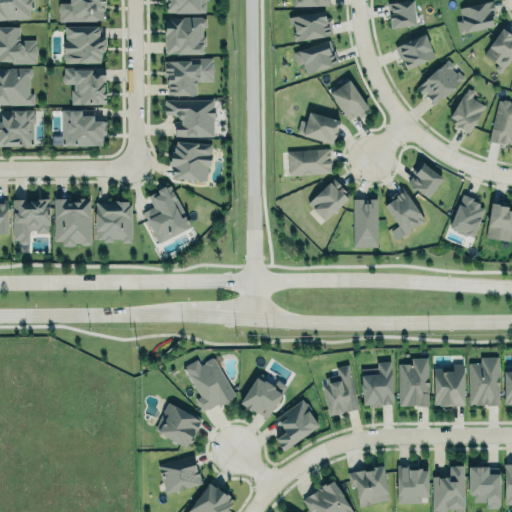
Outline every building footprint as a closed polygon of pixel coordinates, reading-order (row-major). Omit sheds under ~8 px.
[(0,0),(34,0),(35,8),(29,9),(29,17),(0,19),(0,0)] [(69,0),(106,0),(107,20),(59,21),(59,3),(70,3),(69,0)] [(205,0),(205,13),(175,13),(175,11),(167,11),(167,0),(205,0)] [(412,0),(387,2),(390,28),(415,24),(414,12),(412,0)] [(459,8),(462,18),(456,19),(458,32),(464,31),(465,33),(492,26),(490,17),(495,14),(492,1),(459,8)] [(289,17),(323,11),(325,18),(329,17),(332,34),(293,41),(289,17)] [(167,15),(202,16),(203,18),(207,18),(207,27),(203,27),(203,36),(207,36),(207,46),(203,46),(203,53),(165,53),(165,19),(167,19),(167,15)] [(0,26),(0,61),(12,61),(12,63),(36,63),(36,56),(37,53),(37,51),(37,48),(36,47),(36,39),(20,39),(20,26),(0,26)] [(64,63),(64,61),(63,58),(63,54),(64,53),(64,41),(66,41),(66,37),(65,37),(65,26),(98,26),(98,30),(99,30),(99,37),(106,37),(106,46),(106,47),(104,47),(104,51),(103,53),(101,53),(101,59),(100,59),(99,63),(64,63)] [(511,35),(502,28),(482,54),(497,65),(494,69),(500,74),(511,58),(511,35)] [(395,46),(404,69),(434,57),(424,34),(395,46)] [(292,52),(329,40),(333,51),(334,50),(338,63),(314,72),(306,74),(303,64),(302,64),(302,63),(297,65),(292,52)] [(165,60),(165,95),(195,94),(195,81),(212,81),(211,58),(165,60)] [(463,81),(448,60),(416,84),(431,105),(463,81)] [(0,67),(30,67),(32,70),(32,73),(31,78),(29,78),(30,93),(33,93),(34,104),(0,104),(0,67)] [(104,104),(105,68),(62,67),(61,83),(71,84),(70,104),(104,104)] [(329,93),(348,80),(368,108),(362,112),(365,116),(360,120),(357,115),(349,121),(329,93)] [(467,87),(449,118),(454,121),(453,123),(457,126),(456,127),(468,134),(484,106),(470,98),(474,92),(467,87)] [(163,100),(164,116),(174,116),(174,137),(213,136),(213,99),(163,100)] [(511,145),(511,102),(510,102),(509,100),(504,99),(501,101),(498,100),(488,141),(506,145),(506,143),(511,145)] [(0,109),(33,108),(33,113),(35,114),(35,117),(35,120),(34,123),(34,147),(1,147),(1,146),(0,146),(0,109)] [(60,109),(61,145),(101,144),(101,135),(105,135),(105,122),(93,119),(93,109),(60,109)] [(308,111),(339,120),(335,138),(334,138),(332,143),(328,142),(328,143),(302,136),(302,134),(296,132),(300,118),(306,120),(308,111)] [(208,165),(206,181),(173,177),(174,167),(168,166),(170,151),(174,152),(175,140),(212,144),(210,166),(208,165)] [(329,147),(286,150),(288,175),(331,172),(329,147)] [(441,176),(426,196),(406,181),(413,172),(410,170),(418,159),(441,176)] [(307,203),(324,220),(348,195),(331,178),(307,203)] [(148,196),(153,206),(142,211),(159,244),(170,238),(171,239),(191,228),(185,217),(186,216),(177,198),(176,198),(170,186),(164,189),(164,188),(148,196)] [(404,234),(410,229),(408,226),(414,222),(415,224),(423,219),(402,188),(393,194),(395,196),(391,198),(390,197),(382,202),(404,234)] [(463,193),(449,226),(457,232),(472,238),(483,210),(482,207),(478,206),(478,202),(472,200),(472,197),(463,193)] [(352,197),(364,197),(364,200),(366,200),(366,196),(377,196),(377,246),(352,246),(352,197)] [(53,241),(61,241),(61,245),(90,245),(89,198),(52,198),(53,241)] [(0,234),(8,234),(8,199),(0,199),(0,234)] [(13,199),(13,240),(19,240),(19,243),(21,245),(25,245),(27,244),(29,243),(29,230),(35,231),(36,233),(49,233),(49,199),(36,200),(36,202),(29,202),(29,203),(27,203),(27,199),(13,199)] [(95,201),(105,201),(105,199),(129,199),(129,202),(131,202),(132,238),(130,238),(130,242),(122,242),(122,239),(113,239),(113,242),(103,242),(103,240),(95,240),(95,214),(96,214),(95,201)] [(510,241),(511,221),(511,207),(489,205),(486,238),(510,241)] [(467,361),(479,361),(479,355),(498,355),(497,404),(487,403),(487,402),(482,402),(482,404),(467,403),(467,361)] [(198,397),(195,399),(201,412),(233,397),(214,356),(199,364),(197,359),(183,365),(198,397)] [(426,356),(410,356),(410,361),(405,361),(401,362),(397,362),(397,404),(404,404),(409,402),(412,401),(417,402),(420,402),(427,404),(427,380),(427,362),(426,362),(426,356)] [(390,361),(376,361),(376,368),(359,368),(361,406),(392,405),(390,361)] [(347,362),(357,406),(328,413),(321,383),(325,382),(323,375),(337,372),(335,365),(347,362)] [(432,403),(462,403),(462,362),(452,362),(452,368),(443,368),(443,366),(432,366),(432,403)] [(511,369),(503,369),(502,404),(511,404),(511,369)] [(238,401),(255,374),(261,378),(262,376),(275,384),(274,386),(282,391),(265,418),(250,408),(248,409),(244,406),(243,404),(238,401)] [(274,438),(281,450),(319,426),(302,399),(274,417),(283,432),(274,438)] [(184,445),(152,428),(167,400),(199,417),(184,445)] [(156,463),(165,492),(200,481),(192,453),(156,463)] [(420,501),(396,502),(396,464),(409,463),(409,465),(420,465),(420,468),(427,468),(427,496),(420,496),(420,501)] [(448,474),(448,463),(463,463),(463,511),(453,511),(453,507),(447,507),(447,511),(438,511),(436,509),(431,509),(431,474),(448,474)] [(511,502),(511,463),(503,464),(503,503),(511,502)] [(388,501),(383,466),(347,472),(349,487),(355,486),(358,505),(388,501)] [(468,466),(469,502),(485,501),(485,507),(499,507),(498,473),(487,473),(487,466),(468,466)] [(301,498),(308,511),(309,511),(314,509),(315,511),(351,511),(332,479),(301,498)] [(184,511),(223,511),(233,501),(209,482),(184,511)]
